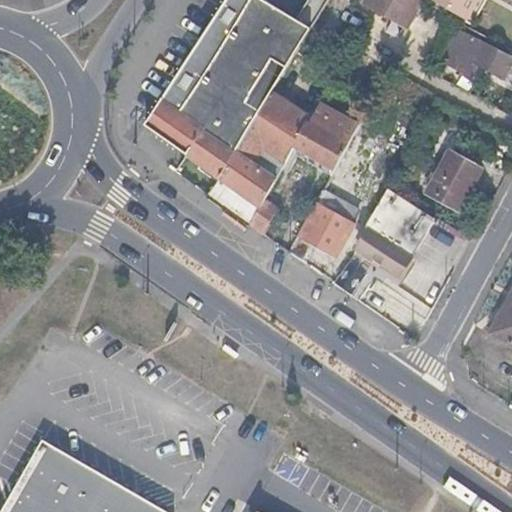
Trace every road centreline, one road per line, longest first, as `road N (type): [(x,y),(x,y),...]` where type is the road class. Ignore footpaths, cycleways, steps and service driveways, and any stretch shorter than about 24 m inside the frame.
road 1 (secondary): [(22,204),(99,226),(509,511)]
road 2 (secondary): [(409,389),(119,190),(73,126)]
road 3 (residential): [(511,205),(409,389)]
road 4 (secondary): [(73,112),(138,0)]
road 5 (secondary): [(511,452),(409,389)]
